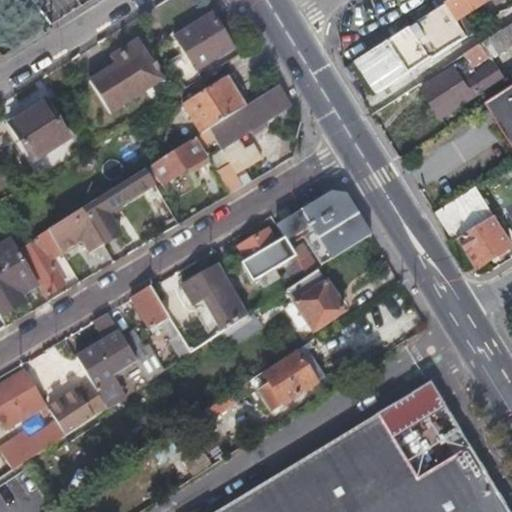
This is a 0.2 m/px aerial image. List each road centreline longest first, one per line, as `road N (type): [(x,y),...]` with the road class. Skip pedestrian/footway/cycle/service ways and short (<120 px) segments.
road 1 (residential): [(0,356),(353,143)]
road 2 (unknown): [(353,143),(511,17)]
road 3 (primary): [(353,143),(457,313)]
road 4 (residential): [(126,0),(0,80)]
road 5 (primary): [(285,31),(353,143)]
